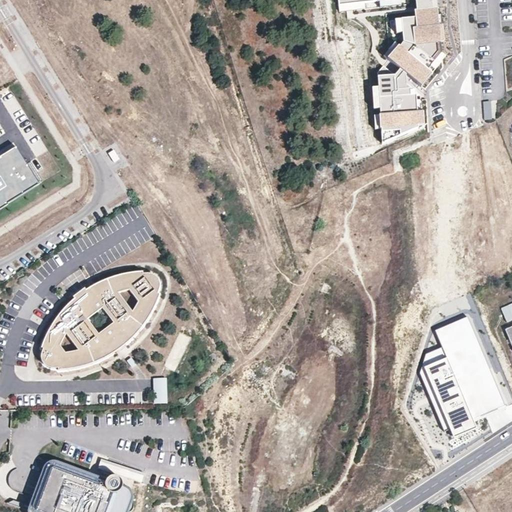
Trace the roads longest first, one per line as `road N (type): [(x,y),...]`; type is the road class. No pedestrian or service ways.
road 1 (residential): [(0,265),(104,199),(96,164),(0,9)]
road 2 (residential): [(511,436),(392,511)]
